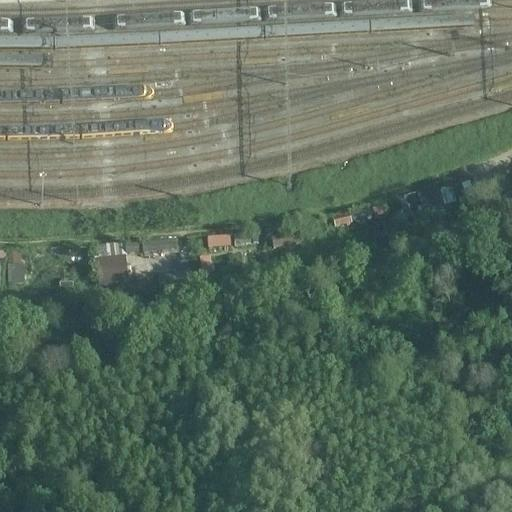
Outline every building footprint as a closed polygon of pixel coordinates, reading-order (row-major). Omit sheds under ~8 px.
[(439,190),(425,194),(429,211),(443,207),(439,190)] [(406,203),(396,206),(402,225),(411,222),(406,203)] [(383,207),(371,211),(374,220),(386,216),(385,216),(383,207)] [(369,212),(349,217),(351,225),(372,219),(369,212)] [(348,217),(330,222),(332,231),(351,226),(350,225),(348,217)] [(318,234),(271,239),(272,252),(319,245),(318,234)] [(333,236),(325,238),(327,250),(335,249),(333,236)] [(249,237),(234,239),(235,248),(250,246),(249,237)] [(229,240),(206,241),(207,252),(230,250),(229,240)] [(177,241),(142,245),(143,255),(177,251),(177,249),(177,241)] [(124,244),(92,248),(94,262),(98,293),(128,290),(124,258),(126,258),(126,257),(138,255),(137,246),(124,247),(124,244)] [(6,255),(5,268),(20,267),(20,261),(20,255),(6,255)] [(209,260),(199,261),(201,279),(211,278),(209,260)] [(73,262),(61,262),(62,279),(73,279),(73,262)] [(23,268),(6,268),(6,288),(23,288),(23,268)]
